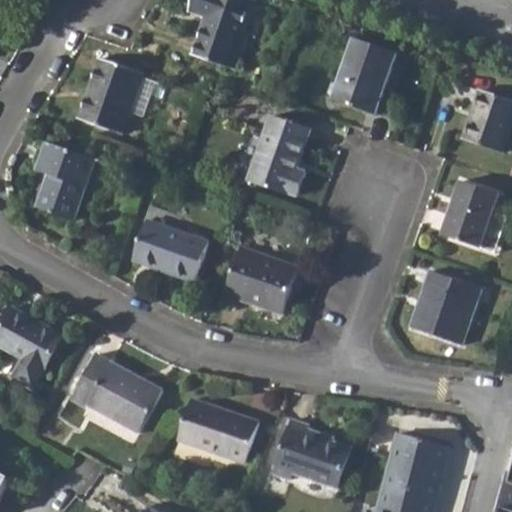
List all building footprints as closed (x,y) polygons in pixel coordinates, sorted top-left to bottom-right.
[(207,17),(193,56),(236,71),(247,38),(243,37),(255,0),(194,0),(191,12),(207,17)] [(356,39),(335,101),(378,115),(399,54),(356,39)] [(101,58),(80,120),(124,134),(145,73),(101,58)] [(511,100),(482,90),(465,139),(504,153),(511,129),(511,100)] [(273,115),(249,181),(289,195),(290,193),(299,196),(307,173),(298,170),(312,129),(273,115)] [(50,175),(39,209),(77,221),(97,160),(48,143),(39,171),(50,175)] [(463,181),(444,235),(482,249),(494,213),(501,194),(463,181)] [(494,213),(482,249),(496,254),(508,217),(494,213)] [(150,221),(136,261),(197,283),(211,242),(150,221)] [(243,248),(227,296),(285,315),(301,268),(243,248)] [(431,271),(412,326),(465,345),(484,289),(431,271)] [(16,307),(0,335),(0,345),(25,359),(14,378),(35,390),(66,336),(16,307)] [(98,354),(75,398),(140,434),(164,391),(98,354)] [(194,400),(180,440),(247,463),(261,423),(194,400)] [(294,420),(276,474),(289,479),(292,472),(337,487),(351,446),(305,432),(307,425),(294,420)] [(398,434),(379,506),(377,511),(422,511),(429,485),(439,488),(449,448),(398,434)] [(61,450),(73,458),(77,452),(65,444),(61,450)] [(0,502),(13,479),(0,471),(0,502)] [(422,511),(432,511),(439,488),(429,485),(422,511)]
